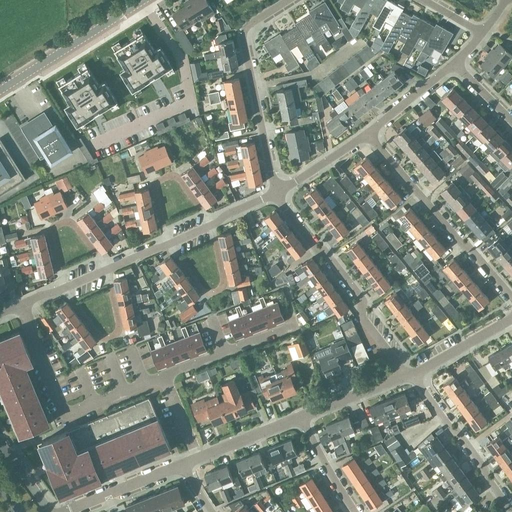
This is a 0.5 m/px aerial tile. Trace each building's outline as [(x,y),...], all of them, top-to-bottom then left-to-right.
[(200,18),(203,21),(214,14),(205,0),(189,0),(191,3),(173,14),(183,29),(200,18)] [(349,14),(354,4),(362,8),(363,5),(364,5),(367,0),(338,0),(337,1),(343,4),(340,9),(349,14)] [(378,17),(386,3),(387,0),(367,0),(364,5),(363,5),(362,8),(355,20),(356,20),(352,26),(352,25),(349,30),(354,38),(358,35),(360,30),(357,29),(361,23),(364,25),(370,13),(378,17)] [(396,23),(400,16),(404,9),(390,2),(388,6),(386,4),(388,0),(387,0),(386,3),(378,17),(373,27),(376,29),(373,34),(378,37),(388,19),(395,23),(396,23)] [(325,2),(324,3),(327,6),(324,8),(322,4),(309,12),(313,18),(318,26),(325,21),(333,34),(341,28),(325,2)] [(387,38),(387,39),(380,52),(388,57),(390,54),(388,53),(394,43),(396,43),(403,31),(410,35),(417,22),(418,23),(420,19),(413,15),(412,17),(405,13),(403,17),(400,16),(396,23),(395,23),(387,38)] [(313,18),(311,20),(308,16),(295,24),(299,31),(304,38),(311,33),(319,46),(321,44),(324,50),(330,46),(327,40),(318,26),(313,18)] [(222,17),(218,20),(221,25),(217,28),(218,31),(224,30),(224,29),(227,26),(222,17)] [(410,35),(404,45),(405,45),(397,61),(402,64),(406,57),(407,58),(408,56),(409,56),(416,45),(424,49),(428,41),(428,42),(436,28),(422,20),(420,24),(418,23),(417,22),(410,35)] [(424,49),(417,60),(423,63),(429,55),(431,56),(435,49),(443,53),(454,34),(440,26),(438,30),(436,29),(438,25),(437,25),(436,28),(428,42),(428,41),(424,49)] [(349,42),(354,38),(347,27),(342,31),(349,42)] [(294,29),(282,36),(281,37),(290,50),(293,55),(300,51),(305,58),(306,57),(308,61),(315,57),(313,53),(304,38),(299,31),(297,32),(294,29)] [(115,50),(114,51),(115,52),(118,56),(118,57),(126,70),(122,72),(121,73),(121,74),(122,74),(132,91),(133,92),(134,91),(139,88),(140,87),(148,82),(149,81),(148,80),(154,75),(155,76),(156,77),(157,77),(165,71),(165,72),(166,71),(171,67),(171,68),(172,67),(171,66),(160,49),(161,49),(160,48),(159,49),(155,52),(147,39),(147,38),(146,38),(144,34),(143,33),(142,33),(142,34),(137,37),(136,37),(136,38),(130,41),(128,42),(128,43),(122,46),(121,47),(116,50),(115,50)] [(219,45),(221,52),(215,53),(216,58),(222,57),(236,54),(233,40),(228,41),(226,34),(219,36),(215,40),(216,45),(219,45)] [(282,36),(280,34),(279,34),(282,38),(279,39),(277,35),(264,44),(265,45),(262,47),(266,53),(268,51),(272,58),(280,53),(287,64),(285,66),(288,71),(299,64),(293,55),(290,50),(281,37),(282,36)] [(187,43),(183,46),(188,53),(194,49),(188,39),(185,41),(187,43)] [(493,48),(488,54),(503,67),(511,56),(511,55),(500,44),(495,50),(493,48)] [(368,46),(363,49),(371,59),(376,55),(375,54),(369,47),(368,46)] [(371,59),(363,49),(358,53),(366,63),(371,59)] [(358,53),(353,57),(361,67),(366,63),(358,53)] [(239,68),(236,54),(222,57),(225,70),(239,68)] [(503,67),(488,54),(484,59),(485,60),(481,66),(494,77),(503,67)] [(361,67),(353,57),(348,61),(356,71),(361,67)] [(348,61),(343,65),(351,74),(356,71),(348,61)] [(391,69),(393,72),(384,80),(392,91),(406,81),(402,75),(404,69),(394,63),(391,69)] [(343,65),(338,68),(346,78),(351,74),(343,65)] [(60,85),(59,86),(60,87),(62,91),(63,92),(71,104),(67,107),(66,107),(65,108),(66,109),(77,125),(77,126),(77,127),(78,126),(83,123),(84,122),(93,117),(94,116),(93,115),(92,114),(99,110),(100,111),(99,111),(100,112),(101,112),(101,111),(109,106),(110,106),(111,106),(110,105),(115,102),(116,103),(117,102),(116,101),(105,84),(105,83),(103,84),(104,84),(99,87),(91,74),(92,74),(91,73),(88,69),(88,68),(87,68),(87,69),(81,72),(80,72),(80,73),(74,76),(72,77),(73,77),(67,81),(66,81),(66,82),(60,85)] [(346,78),(338,68),(333,72),(341,82),(346,78)] [(370,77),(364,70),(364,69),(359,73),(366,81),(370,77)] [(224,77),(222,70),(209,73),(210,79),(224,77)] [(194,82),(209,80),(207,72),(193,75),(194,82)] [(333,72),(328,76),(336,86),(341,82),(333,72)] [(336,86),(328,76),(323,80),(331,90),(336,86)] [(353,78),(349,81),(355,89),(359,86),(353,78)] [(228,96),(242,93),(239,79),(225,82),(228,96)] [(283,84),(284,90),(277,92),(280,105),(288,104),(294,102),(294,103),(302,102),(299,87),(308,86),(306,80),(283,84)] [(323,80),(318,84),(326,94),(331,90),(323,80)] [(392,91),(384,80),(372,88),(381,100),(392,91)] [(355,89),(349,81),(344,84),(350,93),(355,89)] [(326,94),(318,84),(313,88),(321,97),(326,94)] [(363,88),(357,92),(369,109),(381,100),(372,88),(366,93),(363,88)] [(451,108),(462,98),(453,89),(443,100),(451,108)] [(337,90),(333,93),(339,101),(344,98),(337,90)] [(355,101),(349,105),(358,117),(369,109),(357,92),(351,96),(355,101)] [(245,106),(242,93),(228,96),(230,109),(245,106)] [(322,97),(321,97),(316,98),(318,112),(325,111),(322,97)] [(470,106),(462,98),(451,108),(460,117),(470,106)] [(294,102),(288,104),(280,105),(283,120),(297,117),(294,103),(294,102)] [(349,105),(338,114),(347,126),(358,117),(349,105)] [(245,106),(230,109),(233,122),(228,123),(230,131),(245,128),(244,121),(247,120),(245,106)] [(478,115),(470,106),(460,117),(468,125),(478,115)] [(333,118),(326,123),(336,137),(343,131),(342,129),(347,126),(338,114),(335,110),(330,114),(333,118)] [(430,110),(425,114),(432,123),(437,119),(430,110)] [(318,112),(312,113),(313,116),(298,119),(299,125),(320,121),(318,112)] [(432,123),(425,114),(420,118),(427,127),(432,123)] [(487,123),(478,115),(468,125),(472,129),(469,133),(473,137),(474,136),(487,123)] [(22,129),(35,151),(40,159),(41,159),(41,158),(47,154),(52,162),(71,150),(56,126),(54,127),(50,130),(41,117),(22,129)] [(201,117),(196,120),(199,127),(204,125),(201,117)] [(392,127),(398,134),(403,130),(400,127),(405,124),(401,119),(395,124),(392,127)] [(495,132),(487,123),(474,136),(482,144),(485,142),(495,132)] [(444,132),(449,127),(446,124),(441,128),(444,132)] [(394,138),(395,139),(393,140),(397,145),(399,143),(402,147),(413,137),(414,137),(421,131),(418,126),(410,133),(406,128),(394,138)] [(433,136),(438,131),(434,127),(429,132),(433,136)] [(449,127),(444,132),(448,136),(453,132),(449,127)] [(304,130),(288,133),(287,133),(289,147),(308,143),(307,136),(305,136),(304,130)] [(442,135),(438,131),(433,136),(437,140),(442,135)] [(496,132),(495,132),(485,142),(489,146),(485,150),(485,152),(488,155),(489,154),(490,153),(503,140),(500,136),(501,135),(501,134),(498,131),(497,131),(496,132)] [(215,135),(216,141),(229,138),(228,132),(215,135)] [(418,142),(414,137),(413,137),(402,147),(410,156),(426,142),(422,138),(418,142)] [(235,147),(239,146),(237,140),(224,143),(226,155),(236,154),(235,147)] [(460,149),(465,144),(461,140),(456,145),(460,149)] [(503,140),(490,153),(489,154),(498,162),(511,148),(503,140)] [(430,146),(426,142),(410,156),(418,165),(429,155),(425,150),(430,146)] [(255,143),(241,146),(244,159),(244,160),(257,157),(255,143)] [(310,150),(308,143),(289,147),(292,161),(309,158),(308,151),(310,150)] [(0,195),(25,179),(19,170),(18,170),(11,160),(12,159),(2,144),(0,144),(0,195)] [(449,153),(454,149),(450,144),(445,149),(449,153)] [(473,153),(465,144),(460,149),(468,158),(473,153)] [(134,146),(129,149),(132,156),(137,153),(134,146)] [(151,150),(158,169),(172,163),(165,146),(158,149),(158,147),(151,150)] [(506,172),(511,165),(511,148),(498,162),(497,163),(506,172)] [(454,149),(449,153),(453,158),(458,153),(454,149)] [(158,169),(151,150),(144,153),(145,155),(138,158),(145,174),(158,169)] [(216,152),(219,162),(225,160),(222,150),(216,152)] [(433,151),(429,155),(418,165),(425,174),(442,159),(439,155),(438,156),(433,151)] [(473,153),(468,158),(476,167),(481,162),(473,153)] [(461,156),(453,163),(457,168),(465,161),(461,156)] [(206,157),(198,163),(202,169),(210,162),(206,157)] [(260,170),(257,157),(244,160),(244,159),(238,160),(239,166),(245,165),(247,173),(260,170)] [(343,169),(352,165),(348,157),(339,162),(343,169)] [(364,176),(375,168),(366,157),(356,166),(364,176)] [(446,164),(442,159),(425,174),(433,183),(445,173),(448,170),(443,166),(446,164)] [(228,162),(229,169),(239,167),(239,166),(238,160),(228,162)] [(481,162),(476,167),(484,175),(489,171),(481,162)] [(198,163),(182,175),(190,186),(201,178),(197,172),(202,169),(198,163)] [(467,163),(459,170),(464,176),(472,168),(467,163)] [(210,180),(218,173),(214,168),(206,174),(210,180)] [(364,176),(369,182),(363,187),(368,193),(374,188),(374,187),(384,179),(375,168),(364,176)] [(241,174),(242,180),(248,179),(249,187),(263,184),(260,170),(247,173),(241,174)] [(474,180),(479,176),(475,172),(470,176),(474,180)] [(497,189),(509,178),(503,172),(491,183),(497,189)] [(242,180),(241,174),(230,176),(227,177),(235,192),(241,190),(237,181),(242,180)] [(340,186),(332,176),(326,182),(334,191),(340,186)] [(345,187),(351,182),(346,176),(340,181),(345,187)] [(479,176),(474,180),(482,189),(487,184),(479,176)] [(59,190),(70,185),(66,177),(56,182),(59,190)] [(201,178),(190,186),(198,197),(209,189),(201,178)] [(223,179),(215,185),(219,190),(224,187),(227,195),(232,193),(228,184),(225,178),(223,179)] [(393,189),(384,179),(374,187),(374,188),(382,198),(393,189)] [(357,189),(351,182),(345,187),(351,194),(357,189)] [(458,188),(453,183),(442,193),(449,202),(463,189),(460,186),(458,188)] [(487,184),(482,189),(490,198),(495,193),(487,184)] [(209,189),(198,197),(206,209),(218,201),(213,194),(219,190),(215,185),(214,185),(209,189)] [(340,186),(334,191),(339,198),(346,193),(340,186)] [(97,213),(97,214),(105,207),(111,202),(107,196),(101,187),(93,193),(100,202),(100,201),(101,202),(93,208),(97,213)] [(313,207),(324,198),(316,187),(305,196),(313,207)] [(138,206),(152,203),(148,189),(129,193),(130,200),(136,198),(137,206),(138,206)] [(247,189),(236,193),(239,201),(250,196),(247,189)] [(393,189),(382,198),(391,208),(402,199),(393,189)] [(471,199),(463,189),(449,202),(453,206),(451,207),(455,212),(457,210),(468,201),(469,201),(471,199)] [(47,196),(46,196),(54,214),(67,208),(60,192),(54,195),(53,193),(47,196)] [(121,202),(130,200),(129,193),(119,196),(121,202)] [(498,197),(495,193),(490,198),(493,201),(498,197)] [(54,214),(46,196),(39,199),(40,201),(34,204),(41,220),(54,214)] [(332,209),(324,198),(313,207),(321,217),(332,209)] [(351,212),(358,207),(352,201),(346,206),(351,212)] [(366,213),(372,207),(367,201),(361,207),(366,213)] [(476,209),(469,201),(468,201),(457,210),(465,219),(476,209)] [(138,206),(137,206),(132,207),(133,214),(139,212),(141,219),(155,216),(152,203),(138,206)] [(132,207),(122,209),(123,216),(133,214),(132,207)] [(358,207),(351,212),(357,219),(363,214),(358,207)] [(372,207),(366,213),(371,219),(378,214),(372,207)] [(93,208),(88,212),(77,221),(85,232),(96,223),(92,217),(97,213),(93,208)] [(401,227),(405,231),(409,228),(408,228),(419,219),(410,208),(399,217),(405,224),(401,227)] [(341,220),(332,209),(321,217),(330,228),(341,220)] [(476,209),(465,219),(472,228),(484,218),(476,209)] [(506,222),(511,216),(511,211),(510,209),(502,217),(506,222)] [(273,228),(282,221),(275,211),(265,219),(271,226),(264,231),(267,235),(274,230),(273,228)] [(109,213),(101,219),(106,225),(114,219),(109,213)] [(484,218),(472,228),(480,238),(495,225),(491,220),(492,218),(489,214),(484,219),(484,218)] [(141,219),(135,220),(136,227),(142,225),(144,233),(158,230),(155,216),(141,219)] [(357,227),(366,221),(362,216),(353,222),(357,227)] [(101,219),(96,223),(85,232),(94,242),(105,234),(101,229),(106,225),(101,219)] [(427,229),(419,219),(408,228),(409,228),(417,238),(427,229)] [(125,223),(126,229),(136,227),(135,220),(125,222),(125,223)] [(341,220),(330,228),(339,239),(349,231),(341,220)] [(273,228),(274,230),(278,235),(265,246),(268,250),(281,239),(281,238),(290,231),(282,221),(273,228)] [(370,237),(368,234),(375,230),(371,223),(360,230),(366,240),(370,237)] [(122,229),(118,224),(109,230),(114,236),(117,233),(121,241),(126,239),(122,230),(122,229)] [(253,247),(262,244),(258,225),(249,227),(253,247)] [(427,229),(417,238),(426,249),(437,240),(427,229)] [(280,251),(276,254),(279,257),(289,249),(289,248),(298,241),(290,231),(281,238),(281,239),(286,246),(280,251)] [(391,243),(398,238),(392,232),(386,237),(391,243)] [(18,239),(17,233),(5,236),(6,242),(18,239)] [(234,245),(234,246),(242,245),(241,240),(233,242),(231,233),(219,236),(222,248),(234,245)] [(378,244),(384,239),(378,233),(372,238),(378,244)] [(31,238),(25,239),(26,245),(32,243),(34,252),(47,248),(44,234),(31,238)] [(105,234),(94,242),(102,254),(113,245),(105,234)] [(398,238),(391,243),(397,250),(403,245),(398,238)] [(500,238),(489,247),(489,248),(488,250),(491,254),(494,253),(497,257),(508,247),(511,243),(511,241),(503,241),(500,238)] [(25,239),(15,242),(16,248),(26,246),(26,245),(25,239)] [(389,246),(384,239),(378,244),(383,251),(389,246)] [(446,250),(437,240),(426,249),(435,259),(446,250)] [(289,248),(289,249),(294,256),(288,261),(291,264),(297,259),(296,258),(306,251),(298,241),(289,248)] [(355,261),(366,253),(358,242),(347,250),(355,261)] [(511,243),(508,247),(497,257),(504,265),(511,258),(511,243)] [(236,254),(234,246),(234,245),(222,248),(224,260),(236,257),(237,258),(245,257),(244,252),(236,254)] [(28,253),(30,259),(36,257),(37,264),(38,265),(51,261),(47,248),(34,252),(28,253)] [(28,253),(18,255),(20,262),(30,260),(30,259),(28,253)] [(366,253),(355,261),(363,272),(374,264),(366,253)] [(408,264),(415,259),(409,253),(403,258),(408,264)] [(395,266),(401,260),(396,254),(390,259),(395,266)] [(165,271),(159,276),(158,274),(152,279),(156,284),(161,279),(162,280),(168,275),(167,274),(177,266),(170,256),(160,264),(165,271)] [(238,266),(237,258),(236,257),(224,260),(227,273),(239,270),(240,271),(247,269),(246,264),(238,266)] [(294,270),(296,272),(299,275),(305,270),(309,275),(309,276),(319,268),(312,258),(302,266),(301,265),(294,270)] [(0,287),(6,287),(3,274),(9,273),(6,259),(0,260),(0,266),(0,267),(0,287)] [(415,259),(408,264),(421,279),(430,271),(423,263),(420,266),(415,259)] [(450,280),(452,279),(462,270),(453,259),(441,270),(450,280)] [(379,260),(374,264),(363,272),(372,283),(383,275),(377,268),(382,264),(379,260)] [(401,260),(395,266),(400,272),(406,267),(401,260)] [(51,261),(38,265),(41,278),(54,275),(51,261)] [(269,270),(273,277),(282,270),(276,264),(269,270)] [(31,266),(21,268),(23,275),(33,273),(33,272),(31,266)] [(167,274),(168,275),(171,279),(162,285),(167,292),(175,285),(175,284),(185,276),(177,266),(167,274)] [(305,283),(311,279),(316,285),(317,286),(327,278),(319,268),(309,276),(309,275),(302,280),(305,283)] [(239,270),(227,273),(230,285),(237,283),(238,287),(251,284),(249,277),(248,277),(243,275),(241,276),(240,271),(239,270)] [(471,280),(462,270),(452,279),(461,289),(461,290),(471,280)] [(439,289),(435,284),(437,282),(429,273),(421,280),(433,295),(439,289)] [(287,276),(286,274),(276,282),(277,285),(288,282),(290,286),(296,284),(292,274),(287,276)] [(383,275),(372,283),(380,294),(391,286),(383,275)] [(175,284),(175,285),(178,289),(169,296),(174,302),(183,295),(182,294),(192,286),(185,276),(175,284)] [(129,290),(129,292),(137,290),(136,286),(128,288),(126,278),(114,281),(117,293),(129,290)] [(138,280),(141,288),(146,286),(143,278),(138,280)] [(312,293),(318,289),(323,295),(324,296),(334,289),(327,278),(317,286),(316,285),(309,290),(312,293)] [(480,291),(471,280),(461,290),(470,300),(480,291)] [(417,293),(424,288),(418,282),(412,287),(417,293)] [(182,294),(183,295),(186,299),(177,306),(181,312),(191,304),(190,304),(200,297),(192,286),(182,294)] [(429,295),(424,288),(417,293),(423,300),(429,295)] [(241,300),(249,299),(246,289),(239,290),(241,300)] [(319,303),(326,299),(331,305),(331,306),(341,299),(334,289),(324,296),(323,295),(317,300),(319,303)] [(439,289),(433,295),(439,301),(445,296),(439,289)] [(129,290),(117,293),(120,305),(132,302),(132,304),(143,302),(141,294),(130,297),(129,292),(129,290)] [(480,291),(470,300),(479,311),(490,302),(480,291)] [(405,303),(396,293),(386,301),(394,312),(405,303)] [(328,316),(335,311),(339,316),(349,309),(341,299),(331,306),(331,305),(324,310),(328,316)] [(169,305),(166,300),(160,305),(162,310),(169,305)] [(408,308),(405,303),(394,312),(402,322),(413,314),(423,306),(418,300),(408,308)] [(64,320),(74,312),(66,302),(56,310),(60,314),(52,320),(47,314),(41,319),(51,331),(65,321),(64,320)] [(134,312),(132,304),(132,302),(120,305),(122,317),(134,315),(135,316),(150,313),(149,309),(134,312)] [(265,308),(272,327),(273,327),(272,326),(284,322),(285,322),(277,302),(276,303),(277,303),(267,307),(265,302),(261,304),(263,308),(265,308)] [(449,314),(455,309),(449,303),(443,307),(449,314)] [(435,315),(441,310),(437,305),(431,310),(435,315)] [(179,315),(184,323),(198,313),(193,306),(179,315)] [(265,308),(263,308),(253,312),(261,331),(272,326),(272,327),(265,308)] [(460,315),(455,309),(449,314),(454,320),(460,315)] [(441,310),(435,315),(442,323),(448,318),(441,310)] [(261,331),(253,312),(244,316),(242,311),(237,313),(239,317),(241,317),(249,336),(249,335),(260,331),(260,332),(261,331)] [(64,320),(65,321),(69,327),(63,332),(65,335),(72,330),(71,330),(82,322),(74,312),(64,320)] [(413,314),(402,322),(410,333),(421,325),(413,314)] [(134,315),(122,317),(125,330),(137,327),(139,336),(150,334),(147,322),(136,324),(135,316),(134,315)] [(241,317),(239,317),(230,321),(229,321),(237,341),(237,340),(248,335),(249,336),(241,317)] [(169,328),(170,330),(177,327),(174,320),(171,322),(170,319),(166,320),(169,328)] [(344,330),(354,326),(352,321),(341,325),(344,330)] [(77,337),(71,342),(70,341),(62,347),(66,352),(73,346),(80,341),(79,340),(89,332),(82,322),(71,330),(72,330),(77,337)] [(300,327),(302,331),(310,328),(306,323),(300,327)] [(430,336),(421,325),(410,333),(419,345),(430,336)] [(354,326),(344,330),(346,336),(357,332),(354,326)] [(311,336),(309,329),(302,332),(305,339),(311,336)] [(47,425),(21,363),(31,359),(19,332),(11,335),(13,339),(0,344),(0,381),(22,435),(47,425)] [(79,340),(80,341),(84,346),(74,354),(82,364),(94,358),(87,350),(97,342),(89,332),(79,340)] [(195,356),(206,352),(207,352),(199,332),(198,332),(199,333),(189,337),(187,332),(183,333),(185,338),(187,337),(194,357),(195,357),(195,356)] [(357,332),(346,336),(348,342),(359,337),(357,332)] [(187,337),(185,338),(175,342),(183,361),(194,356),(194,357),(187,337)] [(359,337),(348,342),(351,348),(362,343),(359,337)] [(287,346),(290,353),(295,351),(298,358),(310,354),(304,340),(287,346)] [(322,369),(321,371),(323,377),(325,377),(326,377),(327,379),(335,376),(334,372),(333,371),(341,368),(339,362),(343,361),(344,362),(353,359),(345,340),(332,346),(334,352),(326,355),(327,357),(320,360),(323,369),(322,369)] [(175,342),(166,346),(164,341),(160,342),(161,347),(164,346),(171,366),(171,365),(182,361),(183,361),(175,342)] [(364,349),(362,343),(351,348),(353,353),(364,349)] [(511,343),(501,350),(508,362),(511,359),(511,343)] [(159,370),(170,365),(171,366),(164,346),(161,347),(152,351),(152,350),(151,351),(159,370)] [(366,354),(364,349),(353,353),(356,359),(366,354)] [(501,350),(488,357),(491,362),(485,365),(492,376),(497,373),(495,370),(502,366),(505,370),(510,367),(508,362),(501,350)] [(424,363),(428,361),(423,352),(420,354),(424,363)] [(369,360),(366,354),(356,359),(358,365),(369,360)] [(288,369),(283,371),(282,369),(275,372),(276,374),(284,397),(289,395),(290,396),(294,394),(294,393),(296,392),(292,381),(297,379),(291,365),(287,367),(288,369)] [(472,381),(479,376),(474,370),(467,374),(472,381)] [(262,377),(259,378),(267,398),(271,396),(273,401),(276,400),(277,401),(281,400),(281,398),(284,397),(276,374),(263,379),(262,377)] [(484,383),(479,376),(472,381),(477,388),(484,383)] [(465,379),(459,383),(454,377),(443,386),(451,397),(462,388),(469,384),(465,379)] [(226,401),(220,403),(226,420),(230,418),(231,419),(235,418),(235,416),(247,412),(246,410),(254,407),(248,392),(239,396),(234,381),(223,385),(226,392),(223,393),(226,401)] [(257,393),(261,391),(257,381),(253,383),(257,393)] [(501,390),(497,385),(492,389),(499,398),(504,394),(501,390)] [(462,388),(451,397),(459,408),(471,399),(462,388)] [(489,403),(495,399),(490,391),(483,396),(489,403)] [(393,398),(399,414),(399,413),(401,419),(407,416),(405,411),(411,409),(405,394),(393,398)] [(204,401),(200,402),(192,406),(198,422),(207,418),(206,416),(210,414),(214,424),(217,423),(218,424),(222,423),(222,421),(226,420),(220,403),(217,396),(204,401)] [(81,431),(68,436),(66,432),(38,444),(60,497),(90,484),(90,485),(102,480),(102,479),(171,451),(149,398),(79,427),(81,431)] [(388,418),(390,421),(395,419),(393,416),(399,414),(393,398),(382,403),(388,418)] [(471,399),(459,408),(467,419),(479,411),(471,399)] [(495,399),(489,403),(493,410),(500,405),(495,399)] [(376,423),(382,420),(385,426),(391,423),(390,421),(388,418),(382,403),(370,408),(376,423)] [(479,411),(467,419),(475,430),(487,422),(479,411)] [(337,421),(345,441),(349,439),(350,439),(348,433),(354,430),(349,416),(337,421)] [(418,417),(405,422),(407,428),(421,422),(418,417)] [(345,441),(337,421),(326,426),(332,440),(338,437),(340,443),(342,442),(345,441)] [(357,433),(363,430),(359,421),(353,423),(357,433)] [(398,425),(392,427),(395,435),(401,432),(398,425)] [(376,442),(383,440),(383,439),(378,426),(371,429),(376,442)] [(486,445),(494,456),(506,447),(511,443),(511,442),(511,435),(508,437),(502,442),(498,436),(494,432),(487,437),(490,442),(486,445)] [(319,439),(323,445),(331,441),(327,434),(319,439)] [(387,447),(397,440),(394,435),(384,442),(387,447)] [(436,437),(425,446),(420,449),(427,459),(432,455),(432,456),(444,447),(436,437)] [(291,440),(280,444),(288,464),(291,463),(293,462),(290,457),(297,454),(291,440)] [(401,445),(397,440),(387,447),(391,452),(401,445)] [(276,467),(274,463),(280,461),(282,466),(284,465),(288,464),(280,444),(268,449),(271,455),(266,457),(271,469),(276,467)] [(401,445),(391,452),(394,457),(404,450),(401,445)] [(444,447),(432,456),(439,465),(451,456),(444,447)] [(511,456),(506,447),(494,456),(502,467),(511,459),(511,456)] [(394,457),(398,462),(408,455),(410,453),(407,448),(404,450),(394,457)] [(259,453),(248,457),(253,471),(256,477),(259,476),(262,475),(259,469),(265,467),(259,453)] [(411,460),(408,455),(398,462),(401,467),(411,460)] [(451,457),(451,456),(439,465),(443,471),(439,474),(441,477),(458,466),(455,462),(457,460),(453,455),(451,457)] [(236,462),(237,462),(240,471),(242,476),(253,471),(248,457),(236,462)] [(369,458),(362,463),(365,467),(371,463),(369,458)] [(353,459),(343,466),(350,477),(360,470),(365,467),(362,463),(360,461),(356,464),(353,459)] [(511,476),(511,459),(502,467),(510,478),(511,476)] [(294,469),(296,474),(306,470),(303,463),(293,468),(294,469)] [(216,471),(221,485),(233,480),(227,466),(216,471)] [(458,466),(441,477),(441,478),(444,482),(449,479),(453,484),(465,475),(458,466)] [(423,476),(429,472),(426,467),(420,471),(420,472),(418,473),(421,478),(423,476)] [(380,473),(377,468),(369,474),(372,478),(380,473)] [(360,470),(350,477),(358,487),(368,481),(360,470)] [(221,485),(216,471),(204,475),(210,489),(221,485)] [(429,472),(423,476),(427,481),(433,476),(429,472)] [(453,484),(457,489),(452,493),(456,497),(460,494),(472,486),(465,475),(453,484)] [(256,477),(252,478),(254,483),(258,482),(258,484),(261,482),(259,476),(256,477)] [(308,496),(318,489),(311,478),(301,485),(308,496)] [(376,484),(379,488),(387,483),(384,479),(376,484)] [(375,491),(368,481),(358,487),(364,498),(375,491)] [(185,504),(178,486),(167,490),(174,508),(185,504)] [(435,497),(443,491),(440,486),(434,490),(434,491),(432,492),(435,497)] [(472,486),(460,494),(467,504),(479,495),(472,486)] [(318,489),(308,496),(314,506),(325,499),(318,489)] [(174,508),(167,490),(157,494),(164,511),(174,508)] [(383,495),(386,499),(393,494),(391,490),(390,491),(383,495)] [(364,498),(371,508),(386,499),(383,495),(382,492),(377,495),(375,491),(364,498)] [(447,495),(443,491),(435,497),(438,501),(447,495)] [(163,511),(164,511),(157,494),(147,498),(152,511),(163,511)] [(294,504),(301,500),(298,495),(291,499),(294,504)] [(152,511),(147,498),(137,502),(141,511),(152,511)] [(318,511),(317,511),(326,511),(331,509),(325,499),(314,506),(318,511)] [(304,504),(301,500),(294,504),(297,508),(304,504)] [(240,501),(228,506),(233,511),(254,511),(257,509),(254,505),(248,510),(240,501)] [(259,501),(254,505),(257,509),(262,505),(259,501)] [(141,511),(137,502),(127,506),(128,511),(141,511)] [(286,507),(291,511),(293,511),(296,509),(290,503),(286,507)]
